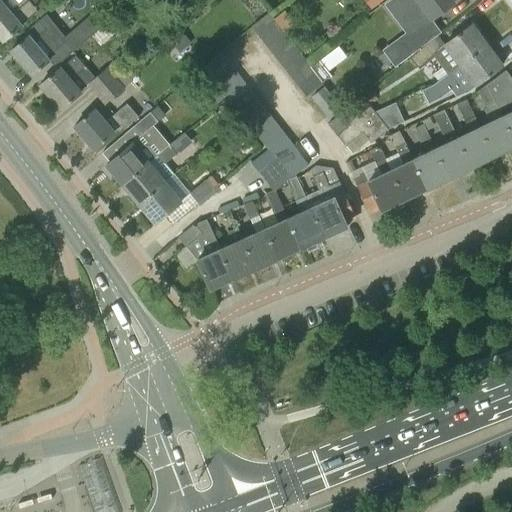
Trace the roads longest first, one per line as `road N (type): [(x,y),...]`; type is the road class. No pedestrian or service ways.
road 1 (unclassified): [(171,373),(232,330),(468,233),(511,207)]
road 2 (primary): [(511,397),(228,505)]
road 3 (primary): [(335,511),(511,436)]
road 4 (tertiary): [(108,283),(0,127)]
road 5 (residential): [(0,456),(151,419)]
